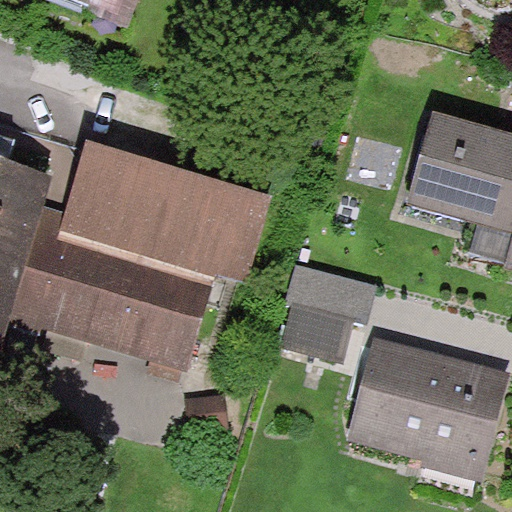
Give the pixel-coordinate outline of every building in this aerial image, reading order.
[(511,104),(439,86),(411,187),(479,205),(466,252),(511,265),(511,104)] [(261,209),(88,159),(64,240),(212,282),(237,290),(261,209)] [(47,187),(0,173),(0,352),(7,327),(35,230),(47,187)] [(35,230),(7,327),(183,379),(212,282),(64,240),(35,230)] [(379,292),(304,271),(283,346),(342,362),(351,328),(367,333),(379,292)] [(502,387),(379,353),(356,436),(426,455),(420,476),(473,490),(502,387)]
